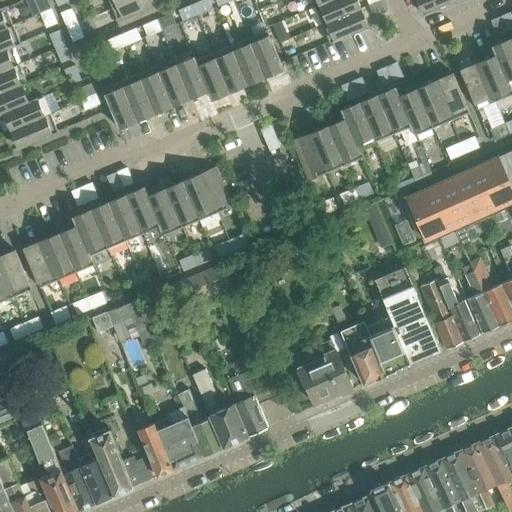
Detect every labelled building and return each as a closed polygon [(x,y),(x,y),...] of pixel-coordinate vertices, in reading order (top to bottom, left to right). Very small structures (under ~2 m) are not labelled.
[(52,9),(48,0),(35,0),(41,13),(52,9)] [(133,0),(108,0),(112,9),(133,0)] [(160,11),(155,0),(133,0),(112,9),(120,27),(160,11)] [(212,9),(208,0),(204,0),(193,5),(198,15),(212,9)] [(361,8),(358,0),(331,0),(314,7),(322,25),(361,8)] [(388,9),(384,0),(380,0),(369,5),(374,15),(388,9)] [(459,0),(415,0),(422,16),(459,0)] [(198,15),(193,5),(179,11),(184,21),(198,15)] [(0,30),(14,25),(6,7),(0,9),(0,30)] [(369,27),(361,8),(322,25),(330,44),(369,27)] [(58,23),(52,9),(41,13),(47,27),(58,23)] [(78,23),(72,9),(62,13),(68,27),(78,23)] [(511,29),(511,14),(511,13),(502,17),(508,31),(511,29)] [(177,24),(172,14),(158,19),(162,30),(177,24)] [(508,31),(502,17),(492,21),(497,35),(508,31)] [(162,30),(158,19),(144,25),(148,36),(162,30)] [(84,37),(78,23),(68,27),(74,41),(84,37)] [(21,44),(14,25),(0,30),(0,51),(12,46),(13,47),(21,44)] [(142,39),(137,28),(123,34),(127,45),(142,39)] [(67,44),(61,30),(50,35),(56,49),(67,44)] [(285,70),(275,46),(268,30),(249,38),(265,78),(285,70)] [(127,45),(123,34),(109,40),(113,51),(127,45)] [(265,78),(249,38),(231,46),(247,85),(265,78)] [(511,85),(511,41),(511,39),(493,47),(511,90),(511,88),(511,86),(511,85)] [(106,54),(101,43),(87,49),(92,60),(106,54)] [(72,58),(67,44),(56,49),(62,63),(72,58)] [(0,72),(20,64),(13,47),(12,46),(0,51),(0,72)] [(247,85),(231,46),(214,53),(230,93),(247,85)] [(511,96),(511,90),(493,47),(496,56),(479,64),(496,103),(511,96)] [(210,91),(197,60),(198,60),(194,51),(174,59),(191,99),(209,92),(210,91)] [(230,93),(214,53),(198,60),(197,60),(210,91),(209,92),(212,100),(230,93)] [(191,99),(174,59),(157,67),(173,106),(191,99)] [(403,77),(397,63),(387,67),(393,82),(403,77)] [(0,93),(27,82),(20,64),(0,72),(0,93)] [(496,103),(479,64),(461,71),(478,110),(496,103)] [(82,80),(76,65),(65,70),(71,85),(82,80)] [(173,106),(157,67),(139,74),(155,114),(173,106)] [(393,82),(387,67),(377,71),(384,86),(393,82)] [(155,114),(139,74),(121,81),(138,121),(155,114)] [(470,114),(454,74),(435,82),(452,121),(470,114)] [(368,92),(362,78),(352,82),(358,96),(368,92)] [(138,121),(121,81),(103,89),(120,129),(138,121)] [(35,99),(34,99),(27,82),(0,93),(0,115),(5,113),(4,112),(35,99)] [(358,96),(352,82),(342,87),(348,101),(358,96)] [(452,121),(435,82),(418,90),(434,129),(452,121)] [(96,93),(92,83),(77,90),(82,100),(96,93)] [(412,128),(399,97),(401,97),(397,88),(379,95),(395,135),(411,129),(412,128)] [(434,129),(418,90),(401,97),(399,97),(412,128),(411,129),(415,137),(434,129)] [(100,104),(96,93),(82,100),(86,109),(100,104)] [(51,113),(43,96),(43,95),(34,99),(35,99),(4,112),(5,113),(12,130),(51,113)] [(395,135),(379,95),(361,103),(378,143),(395,135)] [(378,143),(361,103),(342,111),(346,120),(360,151),(361,150),(378,143)] [(58,132),(51,113),(12,130),(20,149),(58,132)] [(360,151),(346,120),(329,127),(346,166),(364,158),(361,150),(360,151)] [(510,134),(505,123),(491,130),(496,140),(510,134)] [(346,166),(329,127),(311,135),(328,174),(346,166)] [(328,174),(311,135),(293,142),(309,181),(328,174)] [(479,147),(476,139),(475,137),(461,143),(465,153),(479,147)] [(465,153),(461,143),(446,149),(451,159),(465,153)] [(419,192),(407,198),(426,240),(511,202),(511,183),(500,157),(500,156),(437,184),(419,192)] [(238,207),(221,167),(202,174),(219,215),(238,207)] [(134,182),(128,168),(118,172),(124,187),(134,182)] [(124,187),(118,172),(108,176),(114,191),(124,187)] [(219,215),(202,174),(185,181),(202,222),(219,215)] [(202,222),(185,181),(167,189),(184,229),(202,222)] [(99,197),(92,183),(82,187),(88,202),(99,197)] [(373,193),(369,183),(355,188),(359,199),(373,193)] [(88,202),(82,187),(72,191),(79,206),(88,202)] [(162,228),(148,197),(150,196),(146,188),(128,195),(144,235),(161,228),(162,228)] [(359,199),(355,188),(341,194),(345,205),(359,199)] [(184,229),(167,189),(150,196),(148,197),(162,228),(161,228),(165,237),(184,229)] [(144,235),(128,195),(110,203),(126,242),(144,235)] [(338,208),(333,198),(319,204),(323,214),(338,208)] [(126,242),(110,203),(92,210),(109,250),(126,242)] [(109,250),(92,210),(74,218),(78,226),(91,257),(92,257),(109,250)] [(472,246),(463,225),(454,229),(460,242),(464,250),(472,246)] [(91,257),(78,226),(61,233),(78,274),(96,266),(92,257),(91,257)] [(460,242),(454,229),(439,235),(445,248),(460,242)] [(78,274),(61,233),(43,241),(60,281),(78,274)] [(248,245),(244,235),(230,241),(234,251),(248,245)] [(60,281),(43,241),(24,249),(41,289),(60,281)] [(234,251),(230,241),(216,246),(220,256),(234,251)] [(511,278),(503,282),(511,300),(511,248),(511,246),(500,251),(511,276),(511,278)] [(212,260),(208,249),(194,255),(198,265),(212,260)] [(33,291),(16,251),(0,257),(0,264),(14,298),(33,291)] [(198,265),(194,255),(180,260),(184,271),(198,265)] [(511,318),(511,309),(500,283),(491,288),(486,278),(488,277),(479,258),(470,262),(472,265),(474,270),(499,325),(511,318)] [(153,292),(162,314),(234,285),(225,263),(153,292)] [(0,304),(14,298),(0,264),(0,304)] [(499,325),(474,270),(472,265),(464,268),(476,295),(469,298),(484,332),(499,325)] [(442,351),(406,268),(376,281),(392,318),(412,364),(442,351)] [(421,287),(448,348),(464,341),(440,287),(437,280),(421,287)] [(480,334),(465,300),(458,303),(450,283),(440,287),(464,341),(480,334)] [(107,302),(102,292),(88,298),(92,308),(107,302)] [(92,308),(88,298),(74,303),(78,314),(92,308)] [(71,317),(67,307),(52,312),(56,323),(71,317)] [(113,325),(108,312),(107,310),(93,316),(100,332),(114,326),(113,325)] [(43,327),(39,317),(25,323),(29,333),(43,327)] [(412,364),(392,318),(367,328),(388,374),(412,364)] [(125,320),(113,325),(114,326),(120,341),(132,337),(125,320)] [(388,374),(367,328),(365,322),(343,332),(349,348),(365,384),(388,374)] [(29,333),(25,323),(11,329),(15,339),(29,333)] [(338,352),(349,348),(343,332),(331,337),(333,341),(321,345),(327,357),(296,371),(304,389),(308,387),(316,405),(341,394),(341,395),(354,390),(338,352)] [(261,406),(237,347),(228,350),(239,376),(231,379),(240,402),(236,403),(249,436),(270,428),(261,406)] [(0,425),(30,413),(5,354),(0,356),(0,425)] [(221,409),(214,394),(217,393),(206,368),(194,373),(213,417),(209,419),(221,448),(249,436),(236,403),(221,409)] [(206,455),(193,426),(186,407),(180,394),(172,375),(159,380),(161,384),(142,392),(155,422),(155,424),(163,420),(183,465),(206,455)] [(221,448),(209,419),(203,422),(189,390),(180,394),(186,407),(193,426),(206,455),(221,448)] [(183,465),(163,420),(155,424),(155,422),(140,428),(160,475),(183,465)] [(76,511),(79,511),(63,470),(56,456),(55,453),(43,425),(28,431),(41,462),(43,461),(49,475),(42,478),(55,511),(76,511)] [(511,428),(498,435),(511,466),(511,428)] [(154,478),(145,456),(136,460),(135,456),(123,460),(111,431),(91,439),(114,495),(154,478)] [(511,480),(511,466),(498,435),(479,443),(499,486),(510,511),(511,511),(511,490),(508,482),(511,480)] [(114,495),(91,439),(91,438),(82,441),(88,455),(79,459),(82,466),(97,503),(114,495)] [(0,440),(0,473),(16,511),(37,511),(34,503),(31,504),(26,494),(25,494),(21,485),(3,440),(0,440)] [(499,486),(479,443),(462,451),(481,493),(489,510),(495,507),(488,491),(499,486)] [(97,503),(82,466),(79,459),(73,446),(55,453),(56,456),(63,470),(79,511),(97,503)] [(481,493),(462,451),(444,459),(462,500),(467,511),(477,511),(471,498),(481,493)] [(426,467),(445,510),(445,511),(455,511),(453,505),(462,500),(444,459),(426,467)] [(439,511),(445,510),(426,467),(408,475),(424,511),(439,511)] [(16,511),(0,473),(0,511),(16,511)] [(424,511),(408,475),(389,484),(401,511),(424,511)] [(34,503),(37,511),(51,511),(38,478),(21,485),(25,494),(26,494),(31,504),(34,503)] [(401,511),(389,484),(371,492),(379,511),(401,511)] [(376,511),(370,496),(350,505),(353,511),(376,511)]
